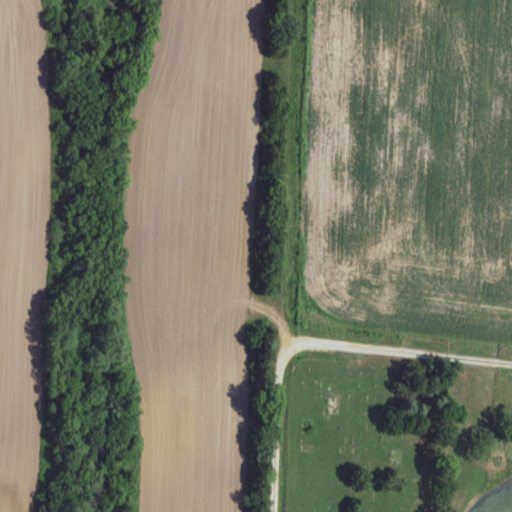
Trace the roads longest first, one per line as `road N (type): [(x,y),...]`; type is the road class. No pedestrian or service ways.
road 1 (residential): [(290,70),(275,511)]
road 2 (residential): [(511,367),(284,342)]
